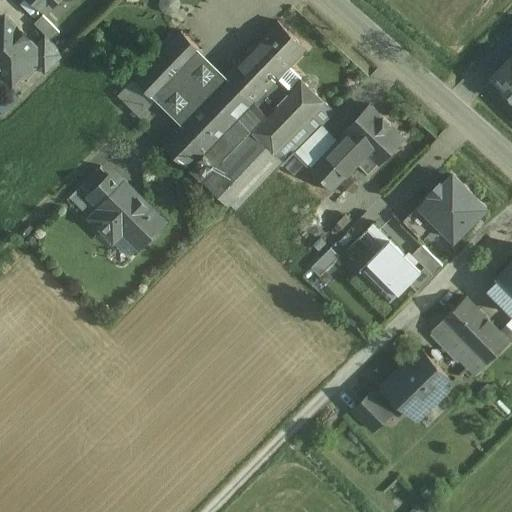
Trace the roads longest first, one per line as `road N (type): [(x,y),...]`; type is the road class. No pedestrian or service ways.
road 1 (unclassified): [(211,511),(511,208)]
road 2 (secondary): [(335,0),(511,160)]
